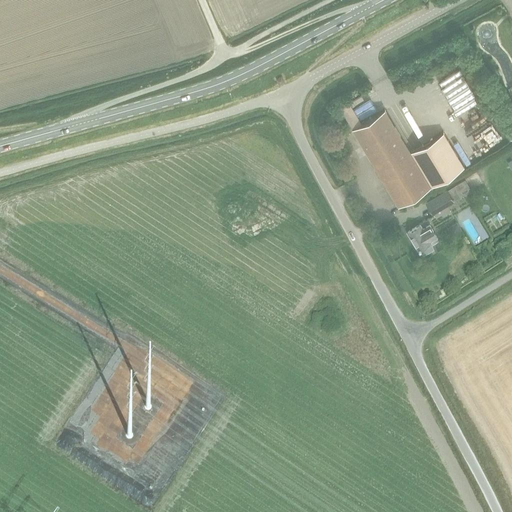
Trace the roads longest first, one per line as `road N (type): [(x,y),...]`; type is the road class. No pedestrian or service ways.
road 1 (secondary): [(0,146),(243,72),(387,0)]
road 2 (unclassified): [(0,173),(282,97)]
road 3 (unclassified): [(410,340),(337,218),(282,97)]
road 4 (unclassified): [(282,97),(459,0)]
road 5 (unclassified): [(496,511),(410,340)]
road 6 (unclassified): [(410,340),(511,274)]
